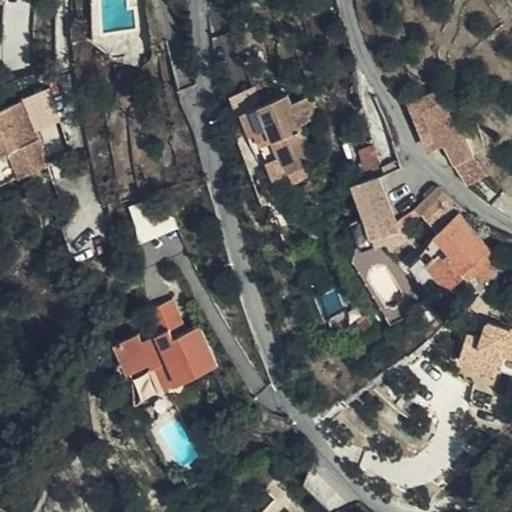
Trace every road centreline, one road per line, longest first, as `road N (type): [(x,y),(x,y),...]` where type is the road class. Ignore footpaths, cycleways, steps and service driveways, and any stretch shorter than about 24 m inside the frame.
road 1 (residential): [(206,0),(216,141),(245,272),(282,381),(327,462),(385,511)]
road 2 (unclassified): [(343,0),(412,147),(471,199),(511,221)]
